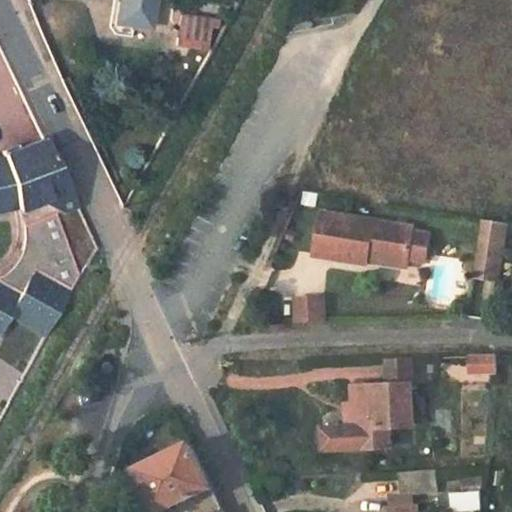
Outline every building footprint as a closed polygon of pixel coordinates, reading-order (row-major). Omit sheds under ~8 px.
[(118,0),(115,23),(150,29),(154,0),(118,0)] [(181,15),(176,43),(185,45),(206,48),(211,19),(181,15)] [(0,210),(16,207),(24,231),(24,235),(24,247),(20,258),(14,266),(11,269),(3,275),(0,276),(0,333),(10,313),(48,334),(95,249),(42,140),(2,155),(3,157),(0,158),(0,210)] [(320,212),(313,255),(365,263),(367,255),(409,261),(409,257),(414,230),(414,228),(320,212)] [(479,220),(475,279),(502,282),(507,222),(479,220)] [(428,233),(414,230),(409,257),(424,260),(428,233)] [(367,255),(365,263),(407,270),(409,261),(367,255)] [(310,301),(285,302),(286,322),(311,321),(310,301)] [(471,357),(472,374),(497,374),(498,356),(471,357)] [(353,404),(355,450),(392,449),(391,427),(415,427),(413,384),(352,386),(353,404)] [(345,417),(346,450),(355,450),(353,404),(345,404),(345,417)] [(136,469),(157,511),(174,503),(177,511),(217,511),(222,510),(210,487),(189,443),(136,469)] [(439,475),(424,476),(425,496),(440,495),(439,475)] [(417,487),(388,490),(389,509),(418,507),(417,487)] [(449,492),(450,511),(480,511),(479,491),(449,492)]
